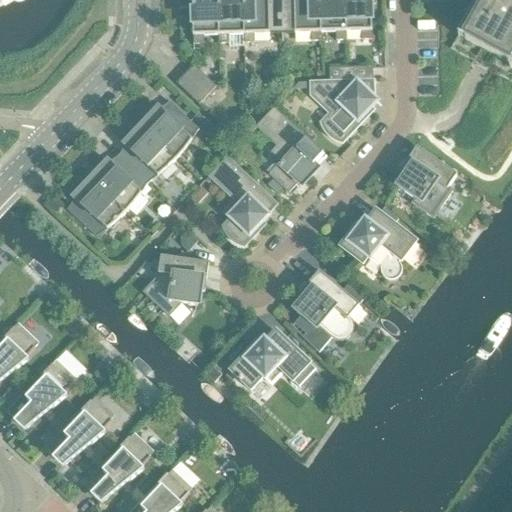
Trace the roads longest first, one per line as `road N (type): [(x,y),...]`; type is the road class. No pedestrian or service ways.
road 1 (residential): [(255,280),(400,132),(402,0)]
road 2 (tertiary): [(4,185),(127,54),(136,0)]
